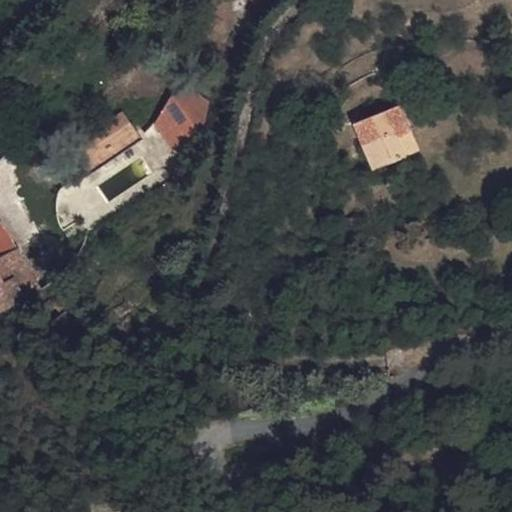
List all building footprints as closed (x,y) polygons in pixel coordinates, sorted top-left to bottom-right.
[(182,145),(205,125),(188,104),(165,125),(182,145)] [(384,112),(394,139),(410,133),(397,107),(384,112)] [(96,130),(105,139),(130,119),(120,109),(96,130)] [(355,125),(364,151),(394,139),(384,112),(355,125)] [(141,131),(130,119),(105,139),(96,130),(68,153),(89,177),(141,131)] [(419,151),(410,133),(394,139),(402,159),(419,151)] [(372,173),(402,159),(394,139),(364,151),(372,173)] [(0,321),(44,293),(10,247),(0,253),(0,321)]
